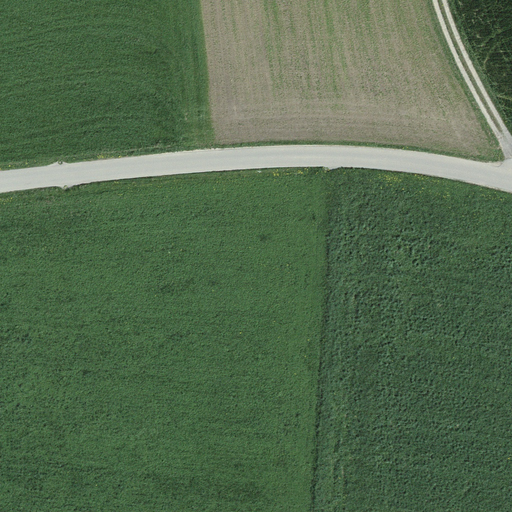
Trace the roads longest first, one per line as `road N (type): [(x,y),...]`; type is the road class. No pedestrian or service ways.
road 1 (tertiary): [(0,182),(340,155),(511,182)]
road 2 (track): [(511,152),(440,0)]
